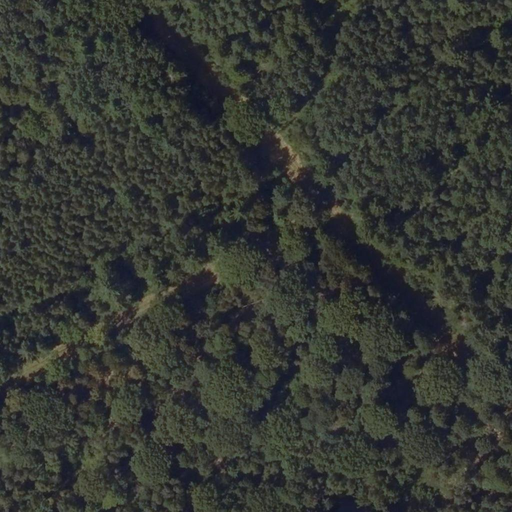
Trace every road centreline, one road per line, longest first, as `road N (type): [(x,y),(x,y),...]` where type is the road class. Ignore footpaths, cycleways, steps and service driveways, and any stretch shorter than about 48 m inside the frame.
road 1 (track): [(335,216),(0,389)]
road 2 (track): [(335,216),(133,0)]
road 3 (track): [(511,407),(335,216)]
road 4 (track): [(335,216),(511,81)]
